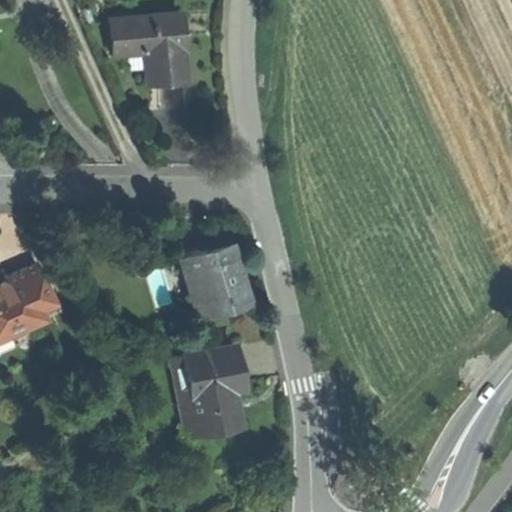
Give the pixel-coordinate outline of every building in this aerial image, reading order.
[(178,12),(111,18),(114,52),(144,49),(145,66),(147,79),(184,76),(178,12)] [(205,313),(247,300),(241,283),(236,284),(231,267),(223,239),(177,253),(192,300),(200,298),(205,313)] [(0,330),(5,329),(8,336),(46,318),(42,309),(56,303),(40,267),(13,279),(6,282),(3,281),(0,282),(0,330)] [(196,316),(205,313),(200,298),(192,300),(196,316)] [(60,312),(56,303),(42,309),(46,318),(60,312)] [(231,342),(180,351),(183,371),(193,429),(236,422),(230,387),(239,385),(235,366),(231,342)] [(184,431),(193,429),(183,371),(173,373),(184,431)] [(255,503),(272,508),(278,485),(251,478),(245,500),(255,503)] [(270,511),(272,508),(255,503),(252,511),(270,511)]
